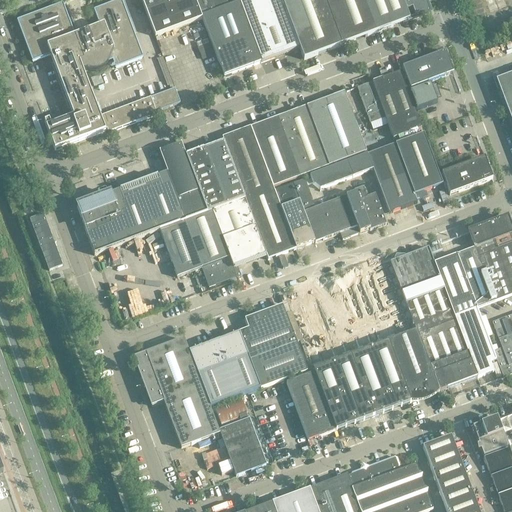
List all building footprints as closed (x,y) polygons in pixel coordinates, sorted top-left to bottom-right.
[(141,0),(155,37),(201,20),(200,16),(201,16),(194,0),(141,0)] [(194,0),(201,16),(214,11),(210,0),(194,0)] [(225,0),(210,0),(214,11),(228,6),(225,0)] [(238,0),(241,8),(262,63),(298,49),(279,0),(238,0)] [(281,0),(304,60),(341,46),(410,21),(428,14),(422,0),(281,0)] [(500,0),(480,0),(494,34),(511,28),(500,0)] [(99,27),(104,25),(113,51),(109,52),(112,61),(115,69),(143,59),(121,1),(94,11),(99,27)] [(239,3),(201,18),(224,77),(262,63),(241,8),(239,3)] [(62,5),(17,21),(32,63),(50,56),(47,47),(74,36),(62,5)] [(74,36),(47,47),(50,56),(74,117),(51,126),(49,121),(44,122),(46,127),(47,128),(46,128),(55,151),(103,133),(103,132),(105,131),(100,118),(83,72),(87,71),(89,72),(91,72),(94,72),(95,72),(97,72),(99,71),(102,70),(104,68),(105,67),(106,66),(107,64),(108,63),(112,61),(109,52),(113,51),(104,25),(99,27),(74,36)] [(445,52),(402,69),(410,90),(412,89),(426,84),(444,77),(448,75),(449,75),(449,74),(449,73),(447,66),(449,65),(445,52)] [(381,77),(389,76),(388,69),(380,70),(381,77)] [(400,73),(372,83),(386,121),(393,139),(421,129),(400,73)] [(511,76),(498,82),(511,120),(511,76)] [(385,119),(372,83),(357,89),(370,124),(385,119)] [(426,84),(412,89),(413,91),(410,92),(417,111),(437,103),(437,102),(435,103),(429,87),(431,86),(430,85),(427,86),(426,84)] [(175,90),(150,99),(155,113),(180,104),(175,90)] [(344,94),(306,108),(328,167),(366,153),(344,94)] [(100,118),(105,131),(106,130),(108,134),(156,115),(155,113),(150,99),(100,118)] [(306,108),(279,118),(301,178),(328,167),(306,108)] [(279,118),(250,129),(273,188),(301,178),(279,118)] [(222,139),(223,143),(245,201),(273,189),(272,189),(273,188),(250,129),(222,139)] [(422,136),(395,146),(414,196),(441,186),(440,183),(423,137),(422,137),(422,136)] [(365,148),(367,155),(394,145),(391,138),(365,148)] [(223,143),(204,150),(205,150),(226,208),(245,201),(223,143)] [(167,173),(166,174),(184,222),(185,223),(207,215),(185,157),(181,145),(160,153),(167,173)] [(367,156),(372,171),(389,214),(417,203),(395,146),(367,156)] [(204,150),(185,157),(207,215),(212,213),(226,208),(205,150),(204,150)] [(367,156),(347,163),(353,178),(372,171),(367,156)] [(492,180),(484,158),(441,174),(450,196),(492,180)] [(353,178),(347,163),(310,177),(312,184),(320,191),(353,178)] [(110,194),(118,215),(128,243),(159,231),(183,222),(184,222),(166,174),(166,173),(110,194)] [(293,186),(275,193),(290,236),(309,229),(303,214),(314,210),(303,182),(293,186)] [(356,194),(356,195),(363,193),(361,187),(352,190),(354,195),(356,194)] [(273,189),(245,201),(266,256),(267,261),(296,250),(290,236),(275,193),(274,193),(273,189)] [(363,193),(356,195),(370,232),(385,226),(374,196),(366,199),(363,193)] [(76,207),(83,227),(118,215),(110,194),(76,207)] [(354,195),(346,198),(357,228),(359,234),(360,235),(369,231),(370,232),(356,195),(356,194),(354,195)] [(314,210),(303,214),(309,229),(314,243),(315,244),(340,235),(342,241),(359,234),(357,228),(346,198),(314,210)] [(226,208),(212,213),(230,259),(237,278),(241,277),(237,267),(266,256),(245,201),(226,208)] [(185,223),(184,223),(201,270),(230,259),(212,213),(207,215),(185,223)] [(63,266),(43,214),(29,219),(49,271),(63,266)] [(118,215),(83,227),(93,256),(128,243),(118,215)] [(474,249),(457,256),(470,291),(477,309),(511,295),(511,233),(507,219),(468,233),(474,249)] [(183,222),(159,231),(177,279),(201,270),(184,223),(183,222)] [(309,229),(290,236),(296,250),(314,243),(309,229)] [(389,263),(397,283),(397,282),(405,305),(426,297),(443,290),(434,264),(428,249),(389,263)] [(434,264),(443,290),(446,298),(449,306),(451,310),(452,313),(454,318),(477,309),(470,291),(457,256),(434,264)] [(230,259),(201,270),(208,288),(236,278),(236,279),(237,279),(237,278),(230,259)] [(298,298),(288,302),(292,313),(313,371),(324,367),(350,357),(388,343),(415,332),(407,311),(405,305),(397,283),(389,263),(298,298)] [(443,290),(426,297),(429,305),(446,298),(443,290)] [(446,298),(429,305),(431,312),(449,306),(446,298)] [(248,330),(239,333),(250,362),(260,390),(307,373),(297,345),(282,306),(244,321),(248,330)] [(449,306),(431,312),(434,320),(452,313),(451,310),(449,306)] [(454,318),(455,320),(455,321),(458,328),(460,336),(463,343),(466,351),(467,354),(469,358),(472,366),(475,376),(476,379),(494,372),(490,362),(496,360),(493,352),(477,309),(454,318)] [(452,313),(434,320),(437,327),(455,321),(455,320),(454,318),(452,313)] [(511,315),(492,323),(501,349),(493,352),(496,360),(503,378),(511,374),(511,315)] [(455,321),(437,327),(440,335),(458,328),(455,321)] [(458,328),(440,335),(443,342),(460,336),(458,328)] [(416,332),(388,343),(410,403),(412,404),(415,404),(419,404),(425,402),(430,401),(434,398),(437,395),(440,392),(439,393),(417,334),(416,332)] [(239,334),(189,353),(210,409),(260,390),(239,334)] [(460,336),(443,342),(445,350),(463,343),(460,336)] [(184,341),(146,355),(134,359),(151,407),(163,403),(181,449),(219,435),(201,388),(184,341)] [(388,343),(350,357),(373,417),(410,403),(402,380),(388,343)] [(463,343),(445,350),(448,357),(466,351),(463,343)] [(466,351),(448,357),(451,365),(469,358),(467,354),(466,351)] [(313,371),(314,373),(321,393),(336,432),(345,428),(373,417),(350,357),(324,367),(313,371)] [(469,358),(451,365),(454,372),(472,366),(469,358)] [(472,366),(454,372),(458,383),(475,376),(472,366)] [(314,373),(286,384),(308,442),(336,432),(321,393),(316,380),(314,373)] [(475,376),(458,383),(462,393),(479,386),(476,379),(475,376)] [(240,399),(214,408),(222,429),(248,420),(240,399)] [(497,419),(472,429),(473,431),(471,431),(472,437),(475,436),(478,443),(502,434),(500,429),(497,419)] [(249,421),(219,432),(236,478),(266,467),(249,421)] [(508,449),(502,434),(478,443),(478,445),(477,445),(478,451),(480,451),(483,458),(508,449)] [(478,511),(451,438),(422,448),(446,511),(478,511)] [(511,511),(511,464),(507,450),(483,458),(503,511),(511,511)] [(351,489),(399,472),(398,469),(400,467),(397,459),(394,458),(368,467),(362,464),(359,470),(351,473),(350,476),(347,477),(351,489)] [(416,465),(399,472),(351,489),(359,511),(428,511),(432,511),(427,495),(427,491),(425,489),(421,480),(422,476),(419,474),(416,465)] [(346,476),(309,490),(317,511),(359,511),(351,489),(347,477),(346,476)] [(317,511),(309,490),(271,504),(274,511),(317,511)]
